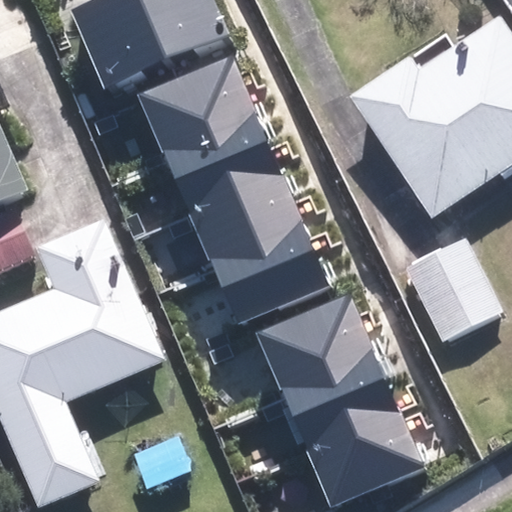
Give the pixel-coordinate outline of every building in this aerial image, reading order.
[(140,0),(92,0),(71,9),(103,83),(164,58),(140,0)] [(213,0),(140,0),(164,58),(227,33),(213,0)] [(429,231),(511,172),(511,60),(486,24),(408,79),(399,66),(341,107),(429,231)] [(166,163),(260,122),(232,57),(137,95),(166,163)] [(166,163),(191,218),(284,178),(260,122),(166,163)] [(0,152),(0,270),(26,258),(13,229),(31,221),(0,152)] [(284,178),(191,218),(216,275),(308,234),(284,178)] [(158,370),(97,231),(28,262),(44,301),(0,319),(0,435),(33,511),(52,511),(105,489),(70,409),(158,370)] [(308,234),(216,275),(239,327),(332,286),(308,234)] [(464,239),(395,274),(434,353),(504,319),(464,239)] [(379,360),(351,294),(257,333),(285,399),(379,360)] [(401,413),(379,360),(285,399),(308,453),(401,413)] [(261,399),(212,426),(244,486),(293,459),(261,399)] [(401,413),(308,453),(331,508),(425,467),(401,413)] [(123,464),(140,507),(199,483),(181,440),(123,464)]
